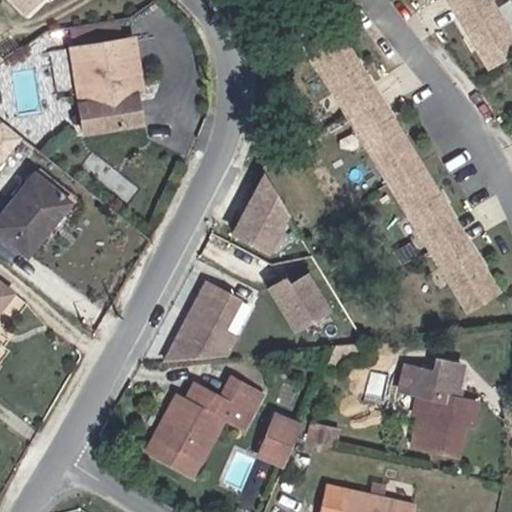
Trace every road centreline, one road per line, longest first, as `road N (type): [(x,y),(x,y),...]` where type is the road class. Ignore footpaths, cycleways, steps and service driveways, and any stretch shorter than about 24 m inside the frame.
road 1 (unclassified): [(65,456),(220,153),(230,62),(195,0)]
road 2 (residential): [(511,202),(372,0)]
